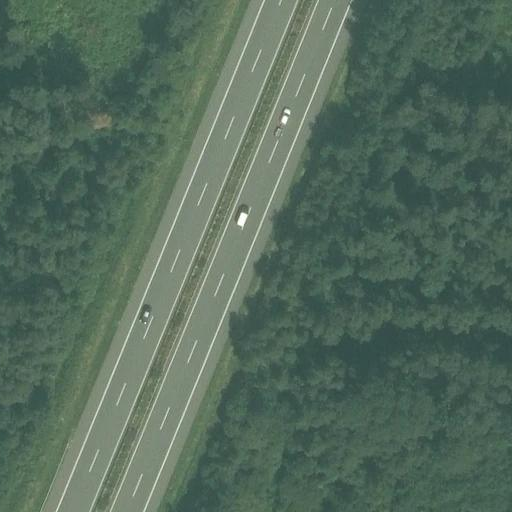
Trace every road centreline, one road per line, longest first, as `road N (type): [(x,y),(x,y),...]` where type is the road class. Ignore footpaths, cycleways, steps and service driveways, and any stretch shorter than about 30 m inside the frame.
road 1 (motorway): [(281,0),(71,511)]
road 2 (motorway): [(125,511),(334,0)]
